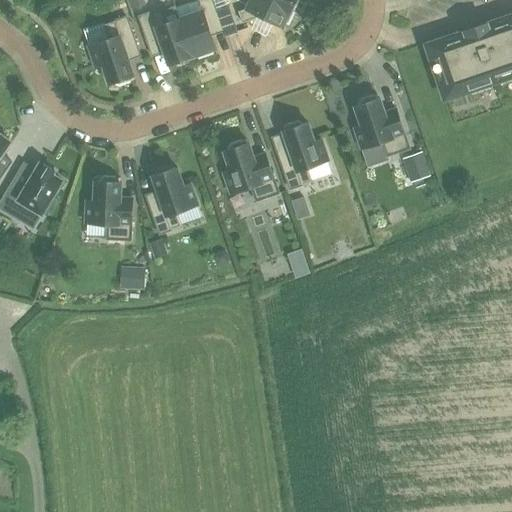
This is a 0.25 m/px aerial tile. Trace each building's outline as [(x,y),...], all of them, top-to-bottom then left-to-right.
[(129,0),(132,9),(146,5),(144,0),(129,0)] [(180,19),(194,59),(212,53),(211,49),(216,48),(209,27),(221,23),(217,12),(212,0),(199,0),(203,11),(180,19)] [(297,5),(286,0),(240,0),(250,5),(248,8),(239,11),(243,23),(257,18),(259,14),(283,26),(285,21),(289,23),(297,5)] [(194,59),(180,19),(176,6),(163,11),(162,9),(140,16),(150,47),(162,43),(169,64),(174,62),(179,64),(194,59)] [(229,8),(217,12),(221,23),(225,36),(237,31),(229,8)] [(468,32),(429,45),(446,97),(511,74),(511,16),(487,25),(486,24),(467,30),(468,32)] [(113,82),(120,85),(135,79),(133,75),(134,75),(126,52),(138,48),(127,17),(105,24),(110,39),(90,46),(96,66),(103,64),(110,83),(113,82)] [(383,141),(388,156),(410,148),(400,117),(388,121),(380,98),(379,98),(378,94),(363,99),(360,105),(356,106),(362,126),(356,128),(363,148),(383,141)] [(280,158),(291,189),(313,181),(308,167),(328,160),(322,140),(315,142),(308,123),(304,124),(298,121),(283,126),(285,131),(284,131),(292,154),(280,158)] [(0,179),(12,162),(2,155),(11,142),(0,133),(0,179)] [(252,186),(257,201),(279,193),(269,162),(257,166),(249,143),(248,143),(247,139),(232,144),(229,150),(225,151),(232,170),(225,173),(232,193),(252,186)] [(403,158),(412,182),(431,176),(423,151),(403,158)] [(0,203),(0,207),(21,220),(29,206),(43,214),(45,211),(48,213),(56,199),(53,197),(63,180),(53,174),(55,171),(41,163),(27,186),(15,179),(0,203)] [(149,203),(160,234),(183,226),(178,211),(198,204),(191,184),(184,187),(178,167),(175,168),(169,165),(159,169),(156,175),(153,176),(161,199),(149,203)] [(107,239),(131,240),(133,207),(120,206),(121,182),(120,182),(121,177),(105,177),(100,181),(96,181),(95,201),(88,201),(87,222),(108,223),(107,239)] [(293,202),(298,219),(310,215),(304,198),(293,202)] [(150,244),(156,259),(167,255),(162,240),(150,244)] [(310,272),(302,249),(289,254),(296,277),(310,272)] [(223,266),(227,265),(229,261),(227,254),(223,252),(218,253),(216,258),(218,264),(223,266)] [(130,269),(129,287),(144,287),(145,269),(130,269)]
